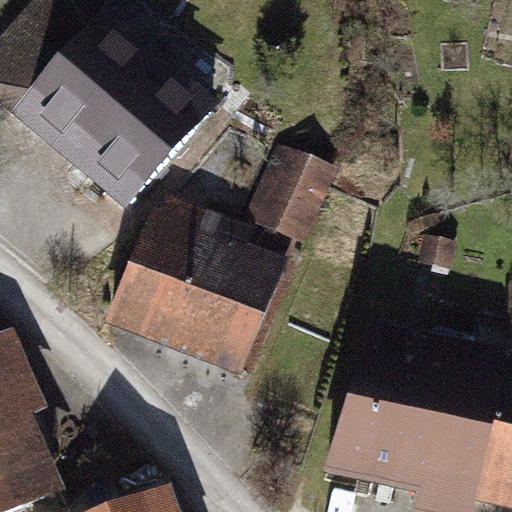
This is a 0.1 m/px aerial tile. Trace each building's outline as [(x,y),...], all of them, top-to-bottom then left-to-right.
[(0,120),(116,214),(229,74),(137,0),(51,0),(0,64),(0,120)] [(152,186),(99,312),(243,372),(329,168),(280,148),(248,226),(152,186)] [(456,241),(421,235),(415,266),(450,273),(456,241)] [(473,511),(474,508),(508,356),(379,327),(328,482),(422,503),(419,511),(473,511)] [(0,511),(14,511),(59,494),(28,420),(45,413),(10,329),(0,333),(0,511)] [(511,511),(511,331),(508,356),(474,508),(493,511),(511,511)] [(184,511),(177,490),(112,511),(184,511)]
